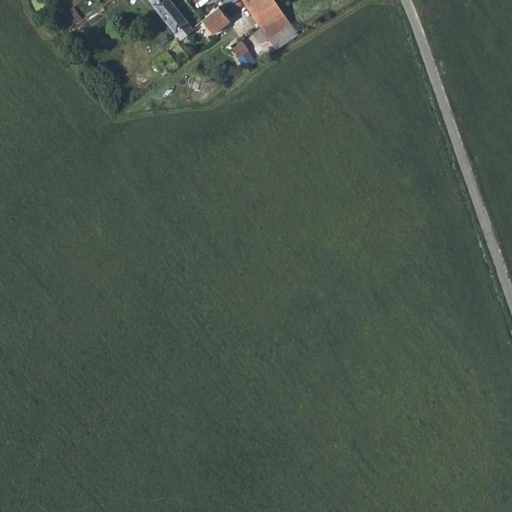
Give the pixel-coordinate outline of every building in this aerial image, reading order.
[(147,0),(175,35),(187,26),(166,0),(147,0)] [(238,0),(257,25),(277,11),(269,0),(238,0)] [(197,18),(208,32),(221,22),(210,8),(197,18)] [(249,31),(259,43),(267,37),(277,51),(298,38),(277,11),(257,25),(249,31)] [(175,35),(168,42),(176,52),(183,46),(175,35)] [(223,49),(233,63),(238,59),(236,54),(242,50),(235,41),(223,49)]
